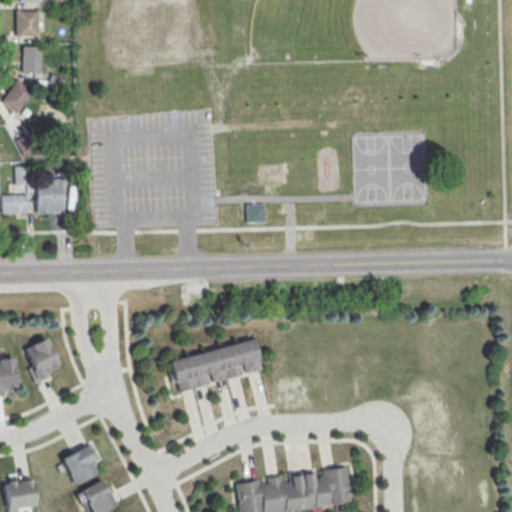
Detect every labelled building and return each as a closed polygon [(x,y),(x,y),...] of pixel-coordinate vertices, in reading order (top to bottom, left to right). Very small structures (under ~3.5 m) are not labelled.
[(15,10),(36,10),(36,35),(15,35),(15,10)] [(21,45),(39,46),(39,72),(21,72),(21,45)] [(50,73),(43,89),(58,96),(65,80),(50,73)] [(0,101),(15,78),(31,89),(16,111),(0,101)] [(13,140),(21,155),(35,148),(26,132),(13,140)] [(13,168),(29,167),(30,183),(14,183),(13,168)] [(34,179),(35,213),(62,212),(61,179),(34,179)] [(0,193),(0,213),(25,213),(25,193),(0,193)] [(22,348),(44,336),(58,363),(45,370),(48,375),(41,379),(34,382),(27,368),(31,366),(22,348)] [(260,371),(253,339),(166,358),(173,390),(260,371)] [(0,357),(11,356),(15,385),(1,387),(2,394),(0,394),(0,357)] [(60,457),(73,482),(95,471),(90,459),(95,457),(88,442),(77,448),(60,457)] [(232,480),(236,511),(277,511),(350,504),(346,467),(232,480)] [(1,483),(22,480),(30,478),(34,504),(5,509),(1,483)] [(90,511),(79,490),(99,479),(109,497),(113,505),(98,511),(90,511)]
